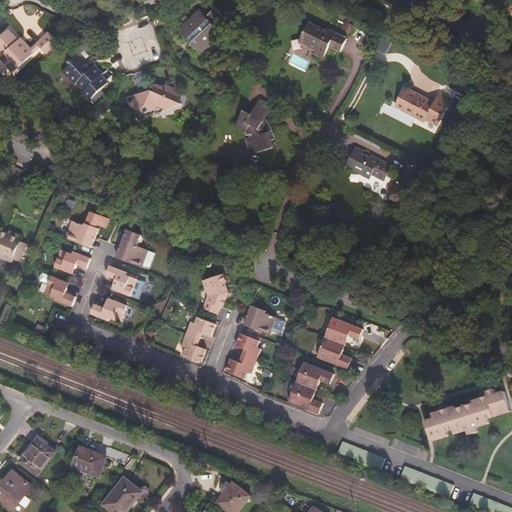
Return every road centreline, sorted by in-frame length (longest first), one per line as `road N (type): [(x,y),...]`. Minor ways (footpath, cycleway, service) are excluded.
road 1 (residential): [(107,245),(79,322),(210,378)]
road 2 (residential): [(162,511),(183,485),(179,462),(29,402)]
road 3 (residential): [(249,261),(410,326)]
road 4 (residential): [(210,378),(332,430)]
road 5 (residential): [(410,326),(332,430)]
